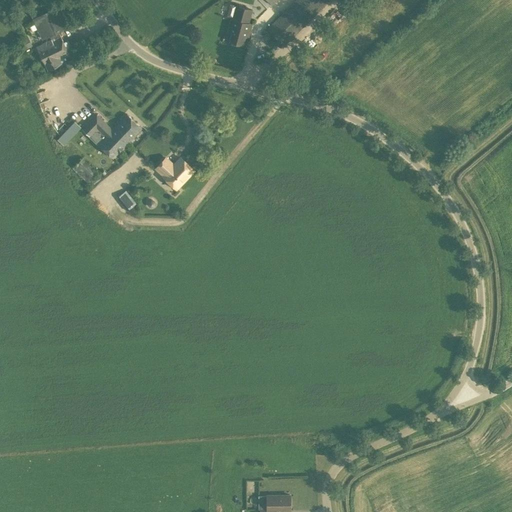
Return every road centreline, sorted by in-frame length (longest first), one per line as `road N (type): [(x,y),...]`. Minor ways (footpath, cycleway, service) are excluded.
road 1 (unclassified): [(453,398),(477,360),(475,257),(446,188),(358,121),(155,61),(97,0)]
road 2 (unclassified): [(331,511),(336,459),(453,398)]
